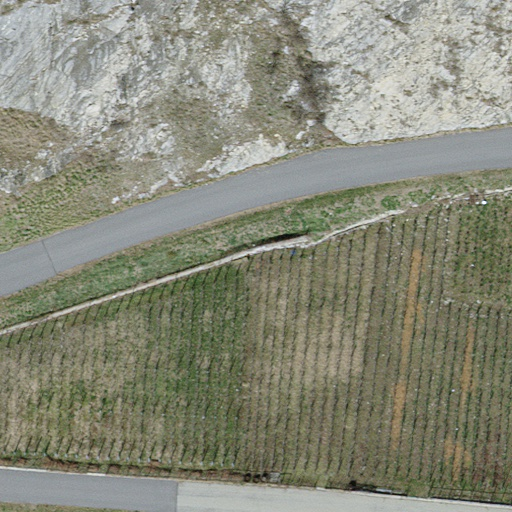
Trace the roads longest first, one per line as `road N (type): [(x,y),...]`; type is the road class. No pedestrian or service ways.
road 1 (residential): [(511,141),(383,151),(0,275)]
road 2 (residential): [(0,479),(341,511)]
